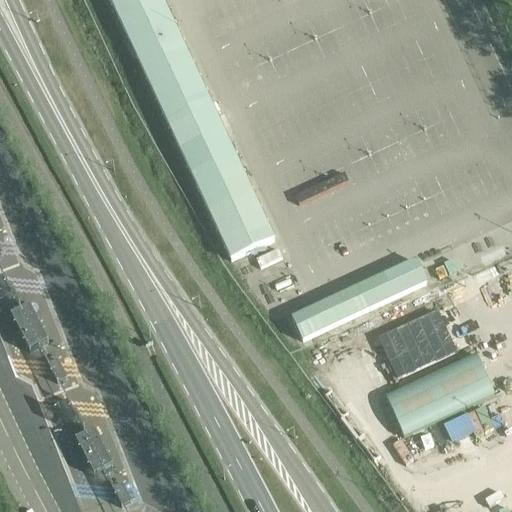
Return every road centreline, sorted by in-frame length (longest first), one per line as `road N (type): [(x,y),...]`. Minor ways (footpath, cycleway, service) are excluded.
road 1 (primary): [(324,511),(236,384),(134,260)]
road 2 (primary): [(134,260),(0,6)]
road 3 (primary): [(134,260),(262,511)]
